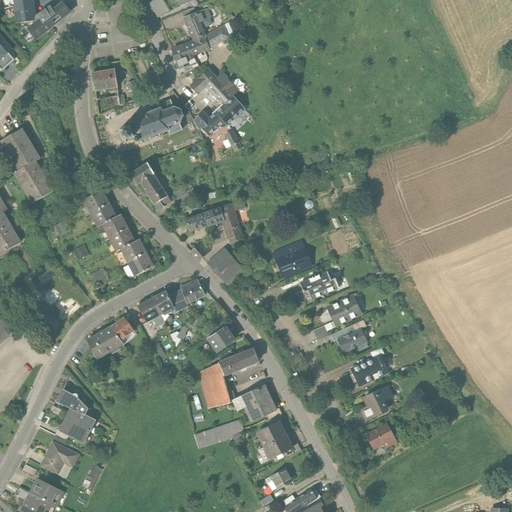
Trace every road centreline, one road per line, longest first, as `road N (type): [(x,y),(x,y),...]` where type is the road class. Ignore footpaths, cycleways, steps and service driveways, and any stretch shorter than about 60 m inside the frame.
road 1 (residential): [(0,486),(88,325),(194,267)]
road 2 (residential): [(194,267),(257,343),(351,511)]
road 3 (residential): [(87,27),(83,100),(91,146),(115,186),(194,267)]
road 4 (residential): [(0,117),(71,32),(87,27)]
